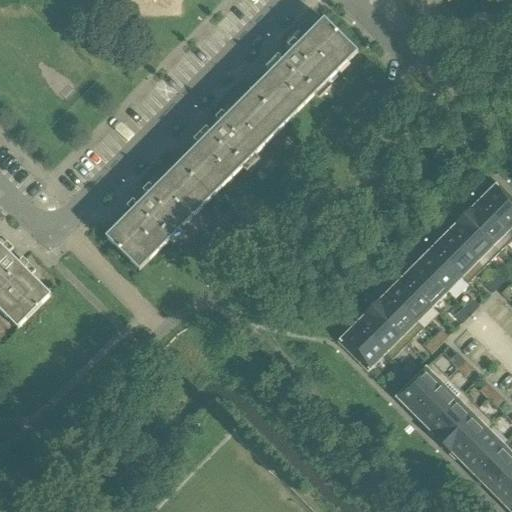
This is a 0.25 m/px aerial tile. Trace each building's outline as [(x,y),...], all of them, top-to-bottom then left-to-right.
[(211,200),(284,126),(357,54),(323,21),(105,239),(139,272),(211,200)] [(254,178),(260,184),(265,178),(259,173),(254,178)] [(495,188),(479,204),(508,232),(508,231),(511,227),(511,200),(508,197),(506,199),(495,188)] [(213,203),(205,210),(215,220),(222,213),(213,203)] [(471,209),(462,217),(499,254),(511,241),(511,235),(508,231),(508,232),(479,204),(476,207),(473,210),(471,209)] [(452,231),(449,234),(484,270),(499,254),(462,217),(462,218),(454,226),(455,228),(452,231)] [(449,234),(433,250),(462,278),(461,279),(468,285),(478,275),(484,270),(449,234)] [(51,297),(0,246),(0,313),(17,331),(51,297)] [(433,250),(418,265),(447,293),(461,279),(462,278),(433,250)] [(418,265),(403,280),(431,309),(447,293),(418,265)] [(502,271),(494,279),(501,286),(509,278),(502,271)] [(501,286),(494,279),(485,288),(492,295),(501,286)] [(403,280),(388,295),(416,324),(417,323),(431,309),(403,280)] [(511,300),(511,292),(507,288),(500,295),(509,304),(511,300)] [(379,300),(371,309),(407,346),(423,330),(417,323),(416,324),(388,295),(384,299),(381,302),(379,300)] [(471,301),(463,310),(470,317),(478,308),(471,301)] [(361,322),(357,326),(385,354),(385,355),(391,362),(407,346),(371,309),(362,318),(364,319),(361,322)] [(470,317),(463,310),(454,318),(462,325),(470,317)] [(385,354),(357,326),(353,330),(341,342),(352,353),(350,355),(362,367),(364,365),(369,370),(385,355),(385,354)] [(441,332),(433,340),(439,347),(448,339),(441,332)] [(439,347),(433,340),(424,349),(431,356),(439,347)] [(449,362),(457,370),(464,363),(456,355),(449,362)] [(410,362),(402,371),(409,378),(417,369),(410,362)] [(464,363),(457,370),(466,379),(473,371),(464,363)] [(397,399),(412,414),(447,379),(432,364),(397,399)] [(409,378),(402,371),(393,379),(400,386),(409,378)] [(412,414),(428,430),(463,395),(447,379),(412,414)] [(479,392),(488,401),(495,394),(486,385),(479,392)] [(495,394),(488,401),(496,409),(503,402),(495,394)] [(433,438),(441,447),(478,410),(463,395),(428,430),(431,434),(434,437),(433,438)] [(452,454),(458,461),(487,432),(488,433),(494,426),(478,410),(441,447),(450,456),(452,454)] [(459,461),(474,476),(502,447),(488,433),(487,432),(458,461),(459,461)] [(474,476),(489,491),(511,468),(511,457),(502,447),(474,476)] [(496,498),(504,506),(511,498),(511,468),(489,491),(496,498)]
